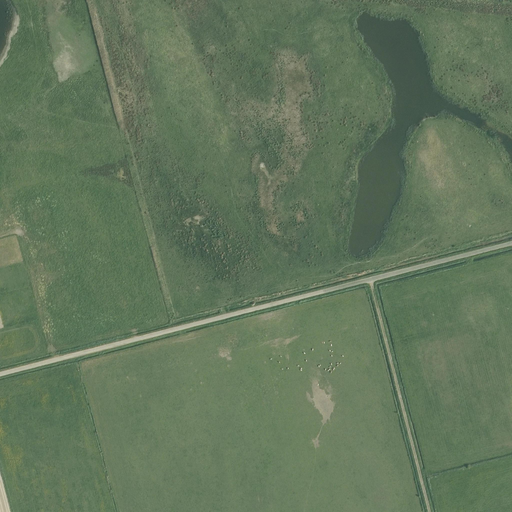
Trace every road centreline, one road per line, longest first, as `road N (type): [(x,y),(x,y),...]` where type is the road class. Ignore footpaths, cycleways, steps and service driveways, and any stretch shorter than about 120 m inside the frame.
road 1 (unclassified): [(0,374),(511,243)]
road 2 (track): [(429,511),(371,280)]
